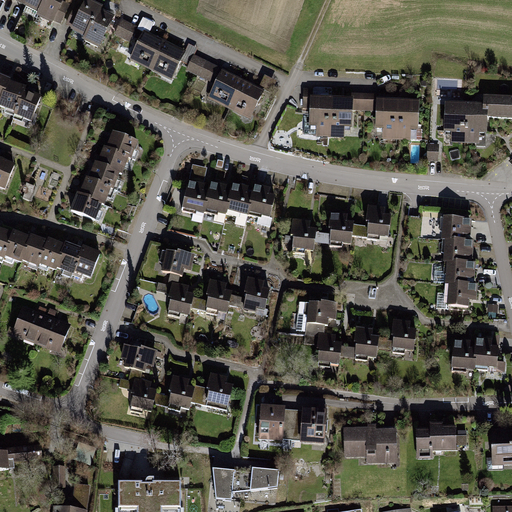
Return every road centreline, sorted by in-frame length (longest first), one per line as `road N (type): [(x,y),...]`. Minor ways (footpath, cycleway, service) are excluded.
road 1 (residential): [(0,388),(54,405),(78,395),(178,133)]
road 2 (residential): [(178,133),(314,173),(489,193)]
road 3 (residential): [(0,45),(178,133)]
